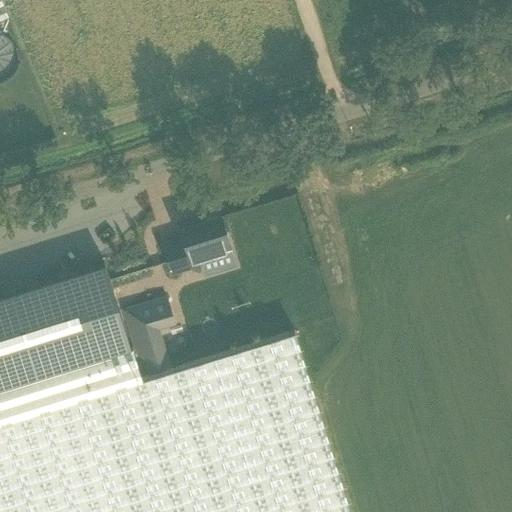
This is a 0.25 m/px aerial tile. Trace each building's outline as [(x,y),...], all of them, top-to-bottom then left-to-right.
[(0,0),(0,19),(10,15),(3,0),(0,0)] [(19,62),(19,57),(19,52),(17,46),(14,41),(11,37),(7,34),(1,31),(0,30),(0,82),(2,82),(8,79),(11,76),(15,71),(17,67),(19,62)] [(231,247),(221,215),(195,223),(194,220),(179,225),(183,238),(163,244),(171,271),(213,258),(211,253),(231,247)] [(0,387),(132,348),(106,263),(0,294),(0,387)] [(122,309),(134,347),(142,375),(171,366),(159,328),(175,323),(166,296),(122,309)] [(132,348),(0,387),(0,511),(348,511),(294,332),(141,379),(132,348)]
